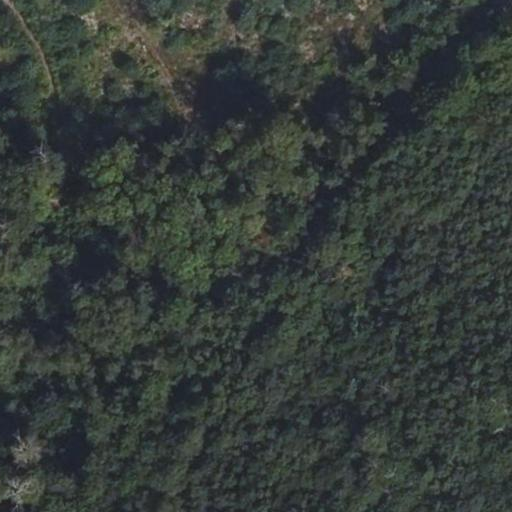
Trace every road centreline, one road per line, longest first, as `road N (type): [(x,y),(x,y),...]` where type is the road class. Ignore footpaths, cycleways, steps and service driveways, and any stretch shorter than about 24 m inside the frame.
road 1 (track): [(469,0),(87,511)]
road 2 (unknown): [(102,0),(268,265),(450,511)]
